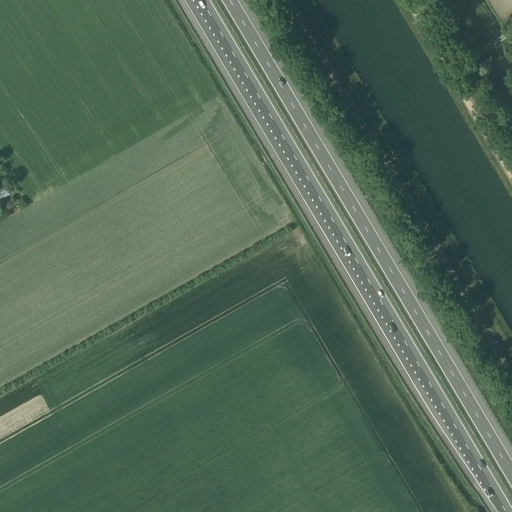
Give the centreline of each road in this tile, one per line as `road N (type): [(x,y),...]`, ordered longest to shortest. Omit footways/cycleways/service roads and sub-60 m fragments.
road 1 (motorway): [(201,0),(506,511)]
road 2 (motorway): [(511,474),(232,0)]
road 3 (unclassified): [(511,355),(301,0)]
road 4 (track): [(414,16),(511,183)]
road 5 (track): [(511,35),(472,65),(430,20),(414,16)]
